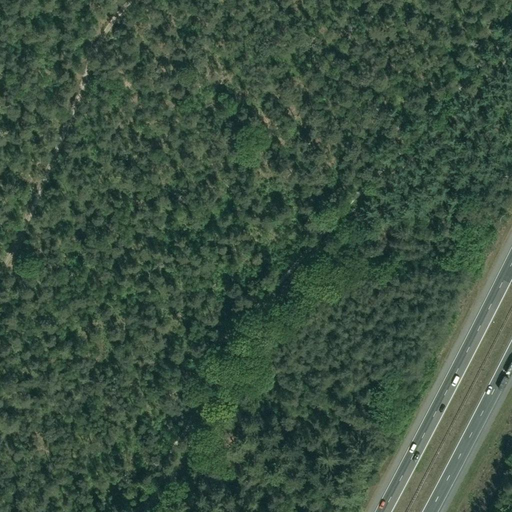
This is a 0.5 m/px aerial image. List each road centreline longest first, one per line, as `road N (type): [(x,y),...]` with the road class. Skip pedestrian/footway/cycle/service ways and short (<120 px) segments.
road 1 (track): [(157,511),(283,289),(511,50)]
road 2 (track): [(130,0),(96,46),(0,271)]
road 3 (motorway): [(511,262),(382,511)]
road 4 (motorway): [(429,511),(511,354)]
